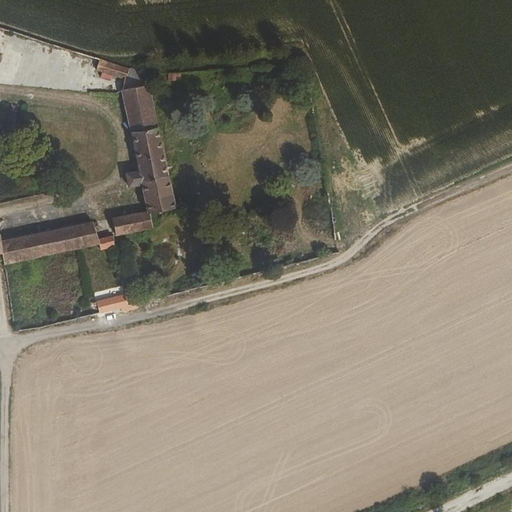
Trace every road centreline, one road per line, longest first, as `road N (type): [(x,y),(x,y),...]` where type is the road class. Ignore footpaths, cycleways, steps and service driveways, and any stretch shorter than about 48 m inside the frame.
road 1 (track): [(0,345),(162,314),(332,263),(383,224),(511,165)]
road 2 (track): [(0,96),(92,104),(114,115),(122,161),(103,199)]
